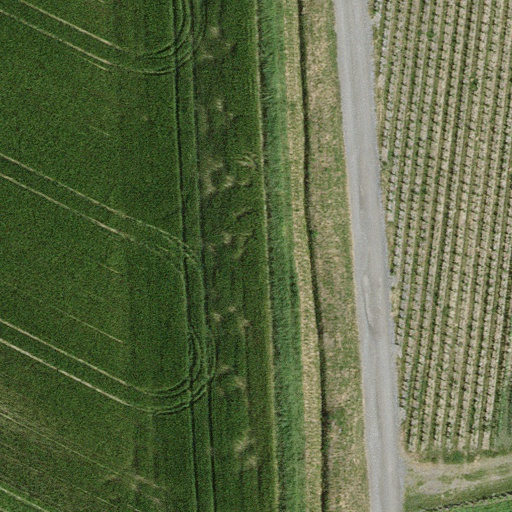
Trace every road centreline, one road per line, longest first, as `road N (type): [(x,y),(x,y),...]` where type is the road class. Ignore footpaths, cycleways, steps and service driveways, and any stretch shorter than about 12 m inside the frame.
road 1 (track): [(353,0),(390,511)]
road 2 (track): [(390,497),(511,472)]
